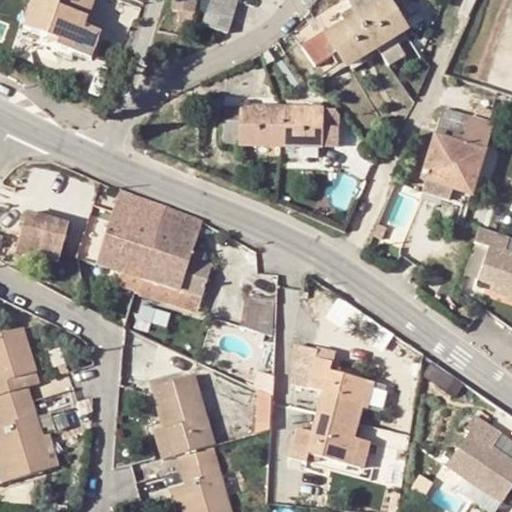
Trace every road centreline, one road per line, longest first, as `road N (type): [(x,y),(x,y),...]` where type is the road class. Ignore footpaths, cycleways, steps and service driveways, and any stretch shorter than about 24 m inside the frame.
road 1 (tertiary): [(114,164),(318,253),(511,394)]
road 2 (residential): [(108,511),(125,350),(0,284)]
road 3 (residential): [(311,0),(260,55),(181,79),(141,115),(114,164)]
road 4 (unknown): [(114,164),(110,90),(147,0)]
